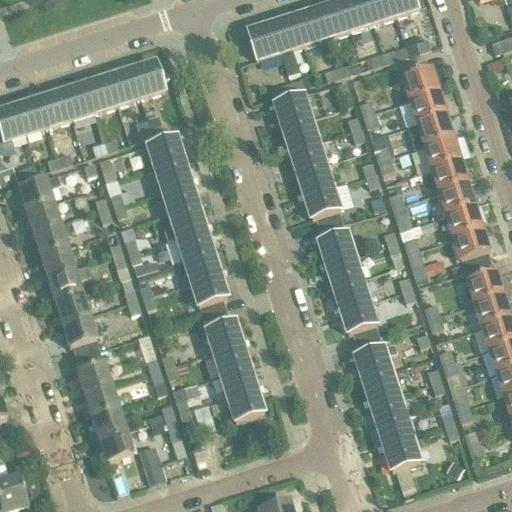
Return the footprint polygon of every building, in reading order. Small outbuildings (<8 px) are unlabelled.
[(389,0),(374,0),(365,3),(374,29),(397,22),(389,0)] [(415,0),(389,0),(397,22),(420,14),(415,0)] [(365,3),(342,10),(351,36),(374,29),(365,3)] [(342,10),(319,17),(328,44),(351,36),(342,10)] [(319,17),(296,25),(305,51),(328,44),(319,17)] [(296,25),(273,32),(282,58),(281,59),(284,68),(289,82),(301,78),(293,55),(305,51),(296,25)] [(273,32),(250,39),(259,66),(281,59),(282,58),(273,32)] [(428,45),(417,48),(420,58),(431,55),(428,45)] [(504,45),(492,49),(495,61),(508,57),(504,45)] [(393,56),(383,59),(386,69),(397,66),(393,56)] [(383,59),(370,63),(374,73),(386,69),(383,59)] [(154,69),(131,76),(140,103),(163,96),(159,84),(167,82),(162,67),(154,70),(154,69)] [(348,70),(337,74),(340,83),(351,80),(348,70)] [(337,74),(325,78),(328,87),(340,83),(337,74)] [(411,107),(440,98),(432,75),(404,84),(411,107)] [(131,76),(108,84),(117,111),(140,103),(131,76)] [(108,84),(85,91),(93,118),(117,111),(108,84)] [(302,85),(291,88),(294,98),(305,94),(302,85)] [(291,88),(279,92),(283,102),(294,98),(291,88)] [(340,102),(351,99),(347,88),(337,91),(340,102)] [(85,91),(62,98),(70,125),(93,118),(85,91)] [(62,98),(39,105),(47,132),(48,132),(70,125),(62,98)] [(311,125),(307,113),(317,110),(313,98),(277,110),(284,133),(311,125)] [(418,130),(447,121),(440,98),(411,107),(418,130)] [(39,105),(16,113),(24,140),(41,134),(47,132),(39,105)] [(364,122),(376,118),(372,107),(360,110),(364,122)] [(16,113),(0,117),(0,142),(1,147),(24,140),(16,113)] [(368,134),(380,131),(376,118),(364,122),(368,134)] [(418,130),(408,134),(415,157),(426,153),(454,144),(447,121),(418,130)] [(158,123),(147,127),(149,133),(152,143),(163,139),(158,123)] [(351,137),(362,134),(358,123),(348,126),(351,137)] [(291,156),(319,148),(311,125),(284,133),(291,156)] [(149,133),(138,137),(141,147),(152,143),(149,133)] [(355,149),(365,145),(362,134),(351,137),(355,149)] [(153,174),(180,165),(173,142),(146,151),(153,174)] [(114,144),(103,148),(106,158),(118,154),(114,144)] [(433,176),(462,167),(454,144),(426,153),(433,176)] [(103,148),(91,152),(95,162),(106,158),(103,148)] [(299,180),(326,171),(319,148),(291,156),(299,180)] [(379,168),(391,164),(387,152),(375,156),(379,168)] [(69,159),(57,163),(60,173),(72,169),(69,159)] [(57,163),(46,166),(49,176),(60,173),(57,163)] [(102,178),(112,175),(109,164),(98,167),(102,178)] [(383,180),(394,176),(391,164),(379,168),(383,180)] [(160,197),(187,188),(180,165),(153,174),(160,197)] [(440,199),(469,190),(462,167),(433,176),(440,199)] [(366,184),(376,180),(373,168),(362,171),(366,184)] [(87,183),(97,180),(93,169),(83,172),(87,183)] [(306,203),(333,194),(326,171),(299,180),(306,203)] [(24,174),(13,178),(16,187),(27,184),(24,174)] [(25,215),(51,207),(47,195),(60,191),(56,180),(17,192),(25,215)] [(369,194),(380,191),(376,180),(366,184),(369,194)] [(168,220),(195,212),(187,188),(160,197),(168,220)] [(447,222),(476,213),(469,190),(440,199),(447,222)] [(314,226),(317,225),(339,218),(341,217),(333,194),(306,203),(314,226)] [(113,212),(123,209),(119,198),(109,202),(113,212)] [(393,214),(405,210),(401,198),(389,202),(393,214)] [(98,218),(108,214),(104,203),(94,207),(98,218)] [(32,238),(58,230),(51,207),(25,215),(32,238)] [(117,225),(127,221),(123,209),(113,212),(117,225)] [(397,226),(409,222),(405,210),(393,214),(397,226)] [(175,243),(202,235),(195,212),(168,220),(172,233),(162,237),(166,247),(175,244),(175,243)] [(455,245),(483,236),(476,213),(447,222),(455,245)] [(101,229),(112,226),(108,214),(98,218),(101,229)] [(320,236),(343,229),(339,218),(317,225),(320,236)] [(65,253),(62,242),(71,239),(67,228),(58,230),(32,238),(40,262),(65,253)] [(346,240),(343,229),(320,236),(324,247),(346,240)] [(414,240),(423,237),(420,230),(401,237),(408,261),(420,257),(416,244),(415,244),(414,240)] [(131,233),(120,236),(127,258),(138,255),(131,233)] [(182,266),(209,258),(202,235),(175,243),(175,244),(182,266)] [(462,269),(491,260),(483,236),(455,245),(462,269)] [(388,252),(398,249),(394,237),(384,241),(388,252)] [(356,263),(352,251),(348,239),(346,240),(324,247),(321,248),(329,271),(356,263)] [(112,264),(123,261),(119,249),(109,252),(112,264)] [(392,263),(402,260),(398,249),(388,252),(392,263)] [(65,253),(40,262),(47,285),(73,276),(65,253)] [(131,270),(141,267),(138,255),(127,258),(131,270)] [(408,261),(417,288),(428,284),(420,257),(408,261)] [(189,290),(217,281),(209,258),(182,266),(187,280),(180,283),(183,292),(190,290),(189,290)] [(116,275),(126,272),(123,261),(112,264),(116,275)] [(363,286),(358,270),(356,263),(329,271),(336,294),(363,286)] [(80,299),(76,287),(90,283),(87,272),(83,273),(73,276),(47,285),(54,308),(80,299)] [(476,311),(505,302),(497,278),(468,288),(476,311)] [(198,312),(221,305),(224,304),(217,281),(189,290),(190,290),(197,313),(198,313),(198,312)] [(413,295),(409,283),(399,286),(403,299),(413,295)] [(343,318),(370,309),(363,286),(336,294),(343,318)] [(164,290),(158,292),(150,295),(149,290),(138,293),(142,305),(152,301),(152,302),(166,297),(164,290)] [(127,310),(137,307),(133,295),(123,298),(127,310)] [(416,306),(413,295),(403,299),(406,309),(416,306)] [(62,331),(88,322),(80,299),(54,308),(62,331)] [(156,313),(152,302),(152,301),(142,305),(146,316),(156,313)] [(483,334),(511,325),(505,302),(476,311),(483,334)] [(202,324),(225,316),(221,305),(198,312),(198,313),(202,324)] [(131,321),(141,318),(137,307),(127,310),(131,321)] [(376,333),(378,332),(370,309),(343,318),(351,341),(353,340),(376,333)] [(429,325),(441,322),(437,310),(425,313),(429,325)] [(205,336),(229,328),(225,316),(202,324),(205,335),(205,336)] [(94,346),(95,346),(88,322),(62,331),(69,354),(72,353),(94,346)] [(432,337),(444,334),(441,322),(429,325),(432,337)] [(490,357),(511,350),(511,324),(511,325),(483,334),(490,357)] [(211,359),(239,351),(231,327),(229,328),(205,336),(205,335),(204,336),(211,359)] [(380,343),(376,333),(353,340),(356,350),(380,343)] [(421,355),(430,352),(427,340),(417,343),(421,355)] [(383,353),(380,343),(356,350),(360,361),(383,353)] [(98,357),(94,346),(72,353),(76,364),(98,357)] [(392,377),(387,362),(398,359),(394,349),(383,353),(360,361),(357,362),(365,385),(392,377)] [(497,380),(511,375),(511,350),(490,357),(497,380)] [(219,382),(246,374),(239,351),(211,359),(219,382)] [(443,371),(455,367),(451,355),(439,359),(443,371)] [(102,370),(102,369),(98,357),(76,364),(80,377),(102,370)] [(165,374),(175,371),(171,359),(161,363),(165,374)] [(149,380),(159,377),(155,365),(145,368),(149,380)] [(447,383),(459,379),(455,367),(443,371),(447,383)] [(84,401),(110,392),(103,369),(102,369),(102,370),(80,377),(77,378),(84,401)] [(168,386),(178,383),(175,371),(165,374),(168,386)] [(226,406),(253,397),(246,374),(219,382),(226,406)] [(432,389),(441,386),(438,375),(428,378),(432,389)] [(505,403),(511,400),(511,375),(497,380),(505,403)] [(153,390),(163,387),(159,377),(149,380),(153,390)] [(399,400),(399,399),(392,377),(365,385),(372,408),(399,400)] [(435,401),(445,398),(441,386),(432,389),(435,401)] [(91,424),(117,415),(110,392),(84,401),(91,424)] [(253,397),(226,406),(234,429),(261,420),(253,397)] [(399,400),(372,408),(379,431),(406,423),(402,408),(399,400)] [(458,417),(470,413),(466,401),(454,405),(458,417)] [(180,421),(189,418),(185,406),(176,409),(180,421)] [(164,426),(174,423),(170,411),(161,414),(164,426)] [(458,417),(462,429),(473,425),(470,413),(458,417)] [(99,446),(125,438),(117,415),(91,424),(99,446)] [(183,431),(192,428),(189,418),(180,421),(183,431)] [(447,435),(456,432),(452,421),(443,424),(447,435)] [(174,423),(164,426),(177,465),(186,462),(174,423)] [(387,454),(414,446),(406,423),(379,431),(387,454)] [(459,443),(456,432),(447,435),(450,446),(459,443)] [(477,436),(465,440),(469,451),(472,463),(484,460),(477,436)] [(0,440),(0,450),(11,447),(9,438),(0,440)] [(125,438),(99,446),(106,469),(132,461),(125,438)] [(414,446),(387,454),(394,477),(421,469),(414,446)] [(147,478),(145,479),(149,492),(166,486),(162,473),(160,474),(147,478)] [(36,481),(25,485),(30,500),(41,497),(36,481)] [(0,511),(26,511),(16,482),(0,487),(0,511)]
